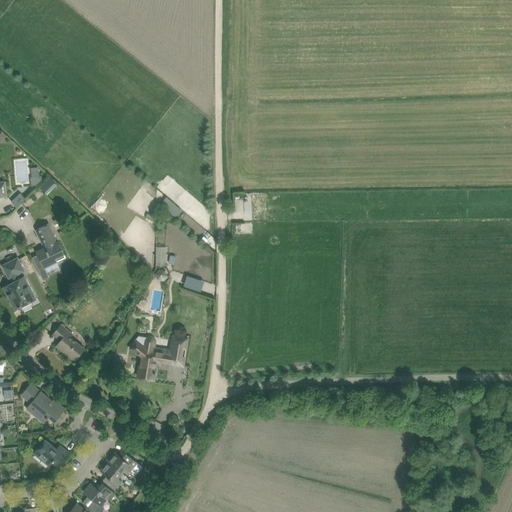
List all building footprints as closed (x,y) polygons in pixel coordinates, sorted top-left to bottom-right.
[(27,170),(27,159),(16,158),(16,169),(27,170)] [(36,186),(42,180),(41,176),(30,177),(31,186),(36,186)] [(20,194),(19,195),(12,202),(17,208),(26,199),(20,194)] [(37,252),(38,255),(33,257),(43,280),(49,277),(46,270),(45,267),(57,262),(66,257),(58,241),(57,241),(53,233),(48,224),(36,230),(44,248),(37,252)] [(156,247),(156,265),(166,266),(166,247),(156,247)] [(25,271),(22,266),(18,258),(2,266),(9,279),(11,278),(13,283),(3,288),(15,311),(37,299),(25,277),(21,279),(18,274),(25,271)] [(85,348),(77,342),(70,337),(73,333),(61,325),(53,335),(61,341),(57,347),(75,361),(85,348)] [(171,350),(156,348),(156,341),(155,337),(151,336),(147,337),(146,338),(139,337),(136,341),(137,341),(131,348),(139,354),(139,353),(143,357),(142,366),(140,366),(138,377),(154,380),(157,361),(184,365),(188,338),(174,336),(171,350)] [(29,395),(26,399),(31,403),(37,408),(33,413),(44,423),(49,417),(55,422),(66,409),(55,401),(53,404),(40,394),(42,392),(36,387),(29,395)] [(59,467),(70,454),(60,445),(57,449),(46,440),(34,454),(50,467),(53,462),(59,467)] [(138,463),(128,455),(124,451),(120,456),(116,452),(108,462),(123,473),(126,469),(130,472),(132,470),(138,463)] [(123,473),(108,462),(101,471),(110,478),(106,483),(114,489),(115,490),(123,481),(119,478),(123,473)] [(84,502),(87,505),(95,511),(101,511),(105,509),(103,504),(108,497),(111,500),(116,494),(103,483),(99,489),(91,483),(84,492),(89,496),(84,502)]
